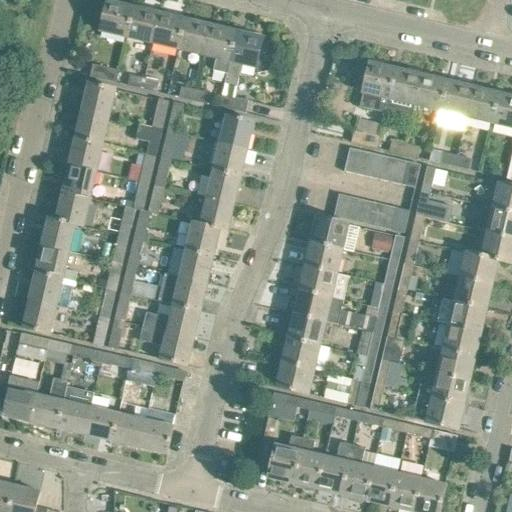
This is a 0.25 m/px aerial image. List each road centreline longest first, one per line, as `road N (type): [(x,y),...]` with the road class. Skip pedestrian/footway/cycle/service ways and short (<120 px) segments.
road 1 (residential): [(192,490),(232,319),(279,208),(326,9)]
road 2 (residential): [(0,283),(67,0)]
road 3 (residential): [(487,47),(326,9)]
road 4 (residential): [(478,511),(511,376)]
